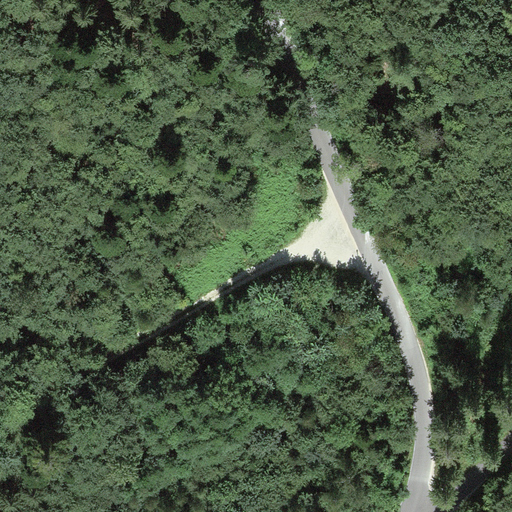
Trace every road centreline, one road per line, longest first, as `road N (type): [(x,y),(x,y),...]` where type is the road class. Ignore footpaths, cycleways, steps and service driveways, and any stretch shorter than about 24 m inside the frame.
road 1 (unclassified): [(414,511),(427,444),(411,339),(266,0)]
road 2 (track): [(0,412),(359,224)]
